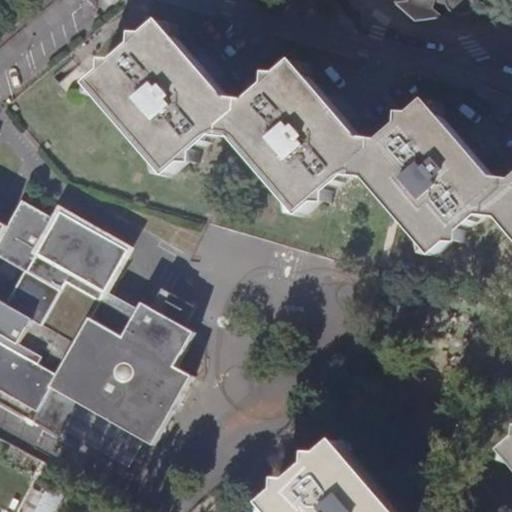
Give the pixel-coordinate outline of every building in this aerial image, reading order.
[(398,0),(399,4),(424,0),(426,0),(447,18),(453,9),(457,12),(461,14),(468,14),(472,12),(476,9),(479,4),(488,7),(490,0),(398,0)] [(426,0),(424,0),(399,4),(419,25),(447,18),(426,0)] [(210,75),(168,27),(155,38),(145,38),(145,47),(123,65),(113,65),(113,74),(100,85),(179,175),(190,164),(201,165),(202,153),(221,136),(232,138),(232,126),(309,215),(323,203),(333,205),(335,194),(356,176),(365,177),(367,167),(377,153),(343,113),(302,65),(288,79),(278,77),(278,86),(255,105),(245,104),(245,114),(210,75)] [(475,152),(435,105),(422,118),(412,117),(411,127),(388,145),(379,143),(377,153),(367,167),(442,254),(458,241),(465,243),(466,233),(488,214),(498,217),(499,205),(511,220),(511,183),(511,184),(510,193),(475,152)] [(0,400),(62,435),(81,402),(159,445),(196,377),(179,367),(198,333),(146,304),(127,337),(94,319),(132,251),(63,213),(58,220),(24,202),(9,226),(0,220),(0,400)] [(399,511),(341,445),(328,456),(318,455),(317,466),(297,483),(287,482),(285,494),(273,504),(279,511),(399,511)] [(55,511),(68,489),(54,481),(47,495),(37,511),(55,511)] [(37,511),(47,495),(35,489),(23,511),(37,511)] [(91,511),(96,503),(71,490),(62,507),(71,511),(91,511)]
